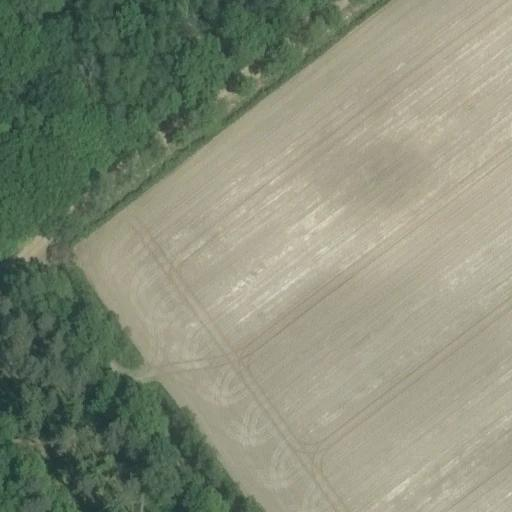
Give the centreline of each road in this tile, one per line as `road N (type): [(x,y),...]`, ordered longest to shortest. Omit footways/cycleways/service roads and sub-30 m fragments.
road 1 (track): [(354,0),(27,252)]
road 2 (track): [(27,252),(213,511)]
